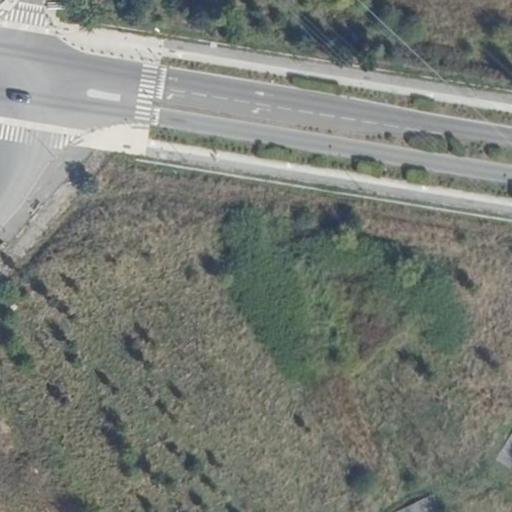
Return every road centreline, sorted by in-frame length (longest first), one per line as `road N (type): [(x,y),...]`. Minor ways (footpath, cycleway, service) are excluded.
road 1 (secondary): [(37,99),(511,175)]
road 2 (secondary): [(511,134),(42,57)]
